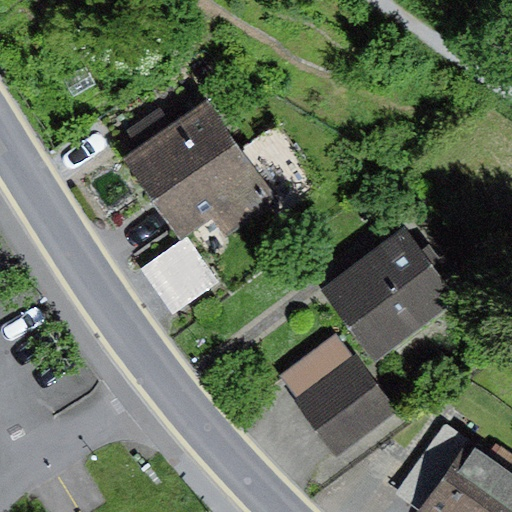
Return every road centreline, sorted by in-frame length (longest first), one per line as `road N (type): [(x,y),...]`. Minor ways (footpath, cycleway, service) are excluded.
road 1 (residential): [(0,139),(164,383)]
road 2 (residential): [(164,383),(0,489)]
road 3 (residential): [(164,383),(277,511)]
